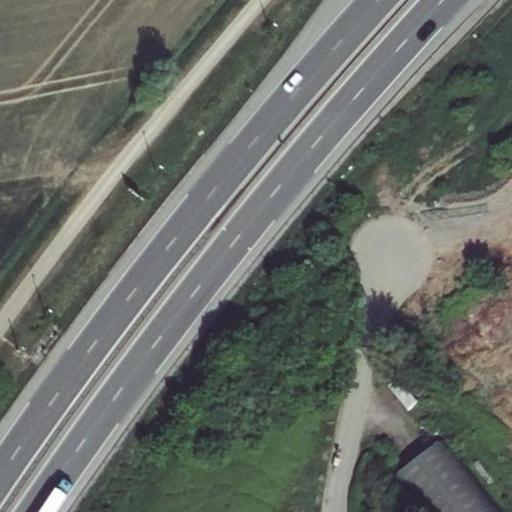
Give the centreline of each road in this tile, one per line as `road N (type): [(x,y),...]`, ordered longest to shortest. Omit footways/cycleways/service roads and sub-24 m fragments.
road 1 (trunk): [(35,511),(190,298),(441,0)]
road 2 (trunk): [(382,0),(185,228),(0,482)]
road 3 (residential): [(262,0),(52,241)]
road 4 (residential): [(335,511),(384,272)]
